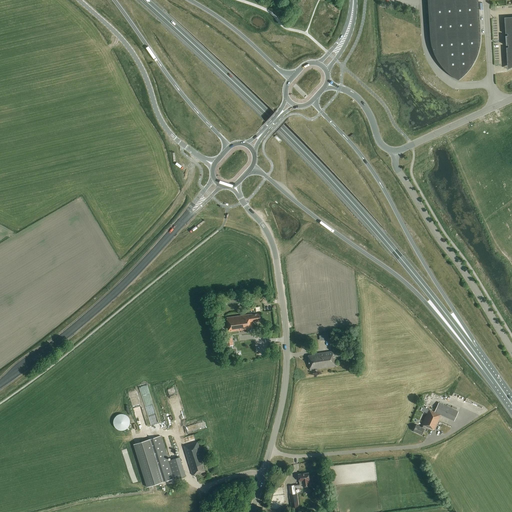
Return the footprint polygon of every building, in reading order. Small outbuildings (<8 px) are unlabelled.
[(429,0),(431,21),(429,21),(430,37),(430,39),(430,42),(431,44),(431,47),(432,49),(434,53),(435,57),(436,59),(438,62),(440,65),(443,68),(445,71),(448,73),(448,74),(451,76),(454,78),(458,80),(461,78),(462,76),(466,73),(468,70),(471,67),(474,63),(476,58),(478,54),(479,48),(480,43),(480,39),(480,35),(477,0),(429,0)] [(224,298),(225,304),(240,302),(239,296),(224,298)] [(261,321),(260,313),(246,315),(227,318),(229,332),(253,329),(252,322),(261,321)] [(308,356),(310,370),(336,366),(334,351),(313,354),(313,355),(308,356)] [(458,412),(439,403),(435,412),(454,421),(458,412)] [(143,425),(150,423),(146,410),(139,413),(143,425)] [(441,415),(429,410),(422,424),(426,426),(434,430),(441,415)] [(172,412),(165,414),(168,421),(174,418),(172,412)] [(116,430),(119,431),(122,432),(125,431),(128,429),(129,427),(130,424),(130,421),(129,418),(127,416),(124,415),(121,414),(118,415),(115,417),(114,419),(113,422),(113,425),(114,428),(116,430)] [(155,429),(166,429),(166,418),(155,419),(155,429)] [(184,432),(196,429),(194,423),(183,426),(184,432)] [(422,435),(426,426),(422,424),(421,427),(416,425),(413,431),(422,435)] [(161,436),(145,441),(133,445),(146,487),(159,483),(173,479),(174,480),(185,476),(179,457),(168,460),(161,436)] [(192,475),(205,471),(203,464),(204,463),(198,442),(184,446),(192,475)] [(309,480),(308,473),(298,474),(299,481),(300,485),(303,484),(303,486),(310,485),(309,480)] [(289,486),(290,491),(291,495),(290,496),(289,496),(290,498),(291,507),(298,506),(297,495),(295,495),(294,486),(289,486)]
